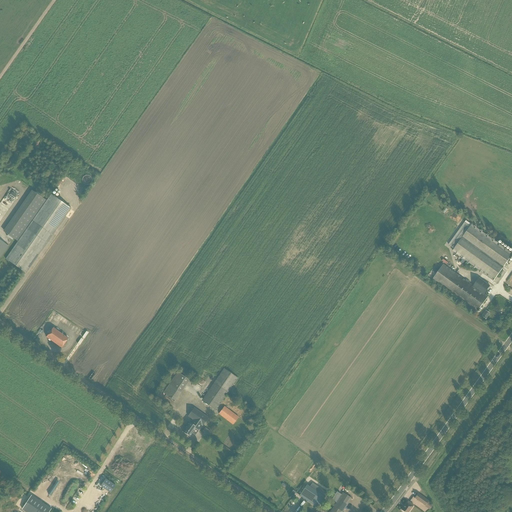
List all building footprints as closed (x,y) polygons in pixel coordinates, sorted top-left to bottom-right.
[(3,231),(18,241),(47,201),(34,192),(32,190),(3,231)] [(6,259),(26,273),(71,208),(51,194),(47,201),(18,241),(6,259)] [(452,251),(490,278),(494,280),(511,255),(511,253),(471,225),(470,227),(464,222),(448,245),(454,249),(452,251)] [(488,297),(484,294),(490,286),(486,283),(479,278),(473,286),(443,265),(432,280),(477,312),(488,297)] [(46,337),(62,348),(64,344),(68,339),(53,328),(49,333),(46,337)] [(202,401),(216,410),(238,378),(224,369),(202,401)] [(168,396),(175,401),(189,380),(177,372),(163,393),(166,395),(168,396)] [(218,414),(233,425),(239,417),(224,406),(218,414)] [(193,419),(191,423),(190,422),(183,432),(189,437),(195,429),(199,431),(202,426),(203,426),(208,418),(194,408),(188,416),(193,419)] [(201,433),(208,437),(211,432),(205,428),(201,433)] [(101,487),(113,493),(118,484),(105,478),(101,487)] [(300,495),(318,507),(328,493),(320,488),(319,489),(311,484),(310,487),(307,485),(300,495)] [(330,511),(342,511),(352,498),(347,496),(343,492),(330,511)] [(415,498),(425,506),(429,501),(418,493),(415,498)] [(31,496),(22,509),(27,511),(48,511),(51,509),(31,496)] [(401,510),(404,511),(408,511),(414,505),(408,501),(401,510)]
